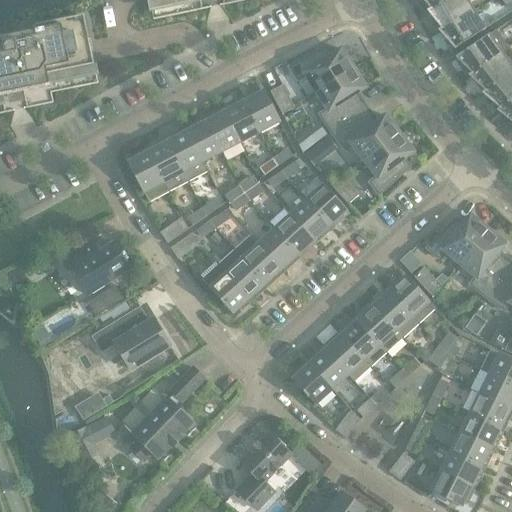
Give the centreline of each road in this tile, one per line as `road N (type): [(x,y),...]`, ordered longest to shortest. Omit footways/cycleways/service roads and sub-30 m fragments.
road 1 (residential): [(245,374),(474,166)]
road 2 (residential): [(91,143),(363,1)]
road 3 (residential): [(245,374),(166,275),(91,143)]
road 4 (residential): [(474,166),(405,78),(363,1)]
road 5 (residential): [(410,511),(265,395)]
road 6 (residential): [(153,511),(265,395)]
